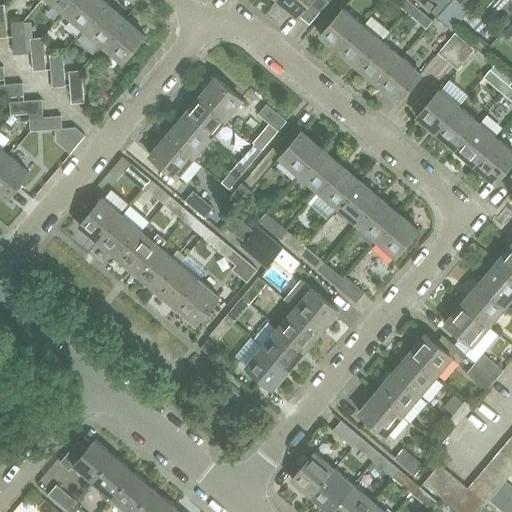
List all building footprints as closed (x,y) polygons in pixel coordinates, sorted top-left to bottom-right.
[(74,0),(47,0),(63,13),(74,0)] [(106,2),(103,0),(74,0),(63,13),(83,30),(106,2)] [(277,0),(296,16),(299,13),(309,22),(317,13),(327,0),(277,0)] [(392,0),(407,12),(413,4),(408,0),(392,0)] [(437,15),(450,0),(434,0),(438,3),(435,6),(428,0),(426,0),(424,4),(437,15)] [(126,18),(106,2),(83,30),(102,46),(126,18)] [(432,20),(413,4),(407,12),(426,28),(432,20)] [(338,51),(361,23),(343,8),(319,35),(338,51)] [(145,35),(126,18),(102,46),(121,62),(145,35)] [(23,21),(10,22),(13,54),(26,53),(23,21)] [(381,40),(361,23),(338,51),(358,68),(381,40)] [(438,52),(447,60),(464,41),(455,32),(438,52)] [(42,38),(30,39),(32,70),(45,69),(42,38)] [(381,40),(358,68),(378,84),(401,57),(381,40)] [(464,41),(447,60),(456,69),(473,49),(464,41)] [(62,54),(49,55),(52,87),(64,86),(62,54)] [(421,73),(401,57),(378,84),(397,101),(421,73)] [(502,93),(508,85),(489,69),(483,76),(502,93)] [(81,70),(68,71),(71,103),(84,102),(81,70)] [(214,77),(198,96),(225,120),(242,100),(214,77)] [(22,83),(0,84),(0,97),(23,96),(22,83)] [(511,88),(508,85),(502,93),(511,101),(511,88)] [(435,133),(458,106),(439,89),(416,117),(435,133)] [(209,139),(225,120),(198,96),(182,115),(209,139)] [(41,100),(9,102),(10,114),(42,112),(41,100)] [(286,121),(266,104),(258,113),(278,130),(286,121)] [(435,133),(455,150),(478,122),(458,106),(435,133)] [(182,115),(166,134),(193,158),(209,139),(182,115)] [(60,116),(28,118),(29,131),(62,128),(60,116)] [(474,166),(497,139),(478,122),(455,150),(474,166)] [(278,158),(298,174),(321,147),(301,130),(278,158)] [(193,158),(166,134),(148,155),(176,178),(193,158)] [(511,161),(511,151),(497,139),(474,166),(494,183),(511,161)] [(238,163),(245,169),(262,150),(254,143),(238,163)] [(0,165),(9,155),(0,147),(0,165)] [(298,174),(316,190),(340,163),(321,147),(298,174)] [(29,172),(9,155),(0,165),(0,194),(5,199),(29,172)] [(131,163),(122,173),(142,190),(144,187),(150,180),(131,163)] [(245,169),(238,163),(221,182),(229,188),(245,169)] [(340,163),(316,190),(336,207),(359,179),(340,163)] [(336,207),(355,223),(378,196),(359,179),(336,207)] [(150,180),(144,187),(163,204),(170,196),(150,180)] [(241,183),(224,203),(234,211),(251,191),(241,183)] [(193,191),(185,200),(204,217),(213,207),(193,191)] [(170,196),(163,204),(183,220),(189,212),(170,196)] [(378,196),(355,223),(374,239),(397,212),(378,196)] [(102,198),(79,225),(98,241),(121,214),(102,198)] [(189,212),(183,220),(202,236),(208,229),(189,212)] [(417,229),(397,212),(374,239),(394,256),(417,229)] [(278,237),(284,229),(264,213),(258,220),(278,237)] [(121,214),(98,241),(117,258),(141,230),(121,214)] [(240,246),(266,267),(283,246),(258,225),(240,246)] [(208,229),(202,236),(221,252),(227,245),(208,229)] [(304,246),(284,229),(278,237),(297,253),(304,246)] [(141,230),(117,258),(137,274),(160,247),(160,246),(166,239),(158,232),(152,239),(141,230)] [(511,244),(495,263),(511,278),(511,244)] [(227,245),(221,252),(235,264),(231,268),(247,281),(256,269),(247,261),(227,245)] [(323,262),(304,246),(297,253),(316,269),(323,262)] [(160,247),(137,274),(156,290),(179,262),(185,255),(177,249),(171,256),(160,247)] [(179,262),(156,290),(176,307),(199,279),(179,262)] [(323,262),(316,269),(336,285),(344,275),(342,277),(323,262)] [(511,278),(495,263),(478,283),(506,306),(511,298),(511,278)] [(344,275),(336,285),(355,302),(363,292),(344,275)] [(258,277),(242,296),(249,303),(266,283),(258,277)] [(199,279),(176,307),(195,323),(218,296),(199,279)] [(301,280),(285,300),(294,307),(321,330),(338,311),(310,288),(301,280)] [(478,283),(462,302),(489,325),(506,306),(478,283)] [(233,322),(249,303),(242,296),(225,316),(233,322)] [(489,325),(462,302),(445,322),(473,345),(489,325)] [(294,307),(277,326),(305,349),(321,330),(294,307)] [(216,342),(233,322),(225,316),(209,336),(216,342)] [(277,326),(261,346),(288,369),(305,349),(277,326)] [(408,353),(436,376),(452,357),(424,334),(408,353)] [(261,346),(244,366),(272,389),(288,369),(261,346)] [(436,376),(408,353),(391,373),(419,396),(436,376)] [(483,353),(475,363),(495,380),(503,370),(483,353)] [(495,380),(475,363),(466,373),(487,390),(495,380)] [(419,396),(391,373),(374,393),(402,416),(419,396)] [(402,416),(374,393),(359,412),(386,435),(402,416)] [(448,420),(456,427),(472,408),(464,401),(448,420)] [(354,444),(360,437),(341,420),(333,430),(352,447),(354,444)] [(456,427),(448,420),(431,440),(439,446),(456,427)] [(373,460),(380,453),(360,437),(354,444),(373,460)] [(77,441),(59,462),(69,470),(73,465),(92,481),(114,455),(94,439),(86,448),(77,441)] [(511,462),(511,446),(506,442),(499,451),(511,462)] [(403,448),(395,458),(415,475),(423,465),(403,448)] [(311,496),(334,468),(314,451),(291,479),(311,496)] [(509,476),(511,472),(511,462),(499,451),(491,460),(509,476)] [(380,453),(373,460),(393,477),(399,469),(380,453)] [(114,455),(92,481),(103,491),(100,494),(109,501),(111,498),(133,471),(114,455)] [(505,481),(509,476),(491,460),(483,469),(502,485),(505,481)] [(424,483),(433,490),(449,472),(439,464),(424,483)] [(334,468),(311,496),(330,511),(353,484),(334,468)] [(399,469),(393,477),(412,493),(419,486),(399,469)] [(494,494),(497,490),(502,485),(483,469),(475,479),(494,494)] [(133,471),(111,498),(128,511),(133,511),(153,489),(133,471)] [(433,490),(442,498),(458,480),(449,472),(433,490)] [(475,479),(468,488),(469,511),(478,511),(489,500),(494,494),(475,479)] [(442,498),(458,511),(469,511),(468,488),(458,480),(442,498)] [(497,490),(511,502),(511,486),(505,481),(502,485),(497,490)] [(361,511),(372,499),(353,484),(330,511),(361,511)] [(68,511),(74,503),(76,501),(56,485),(48,494),(68,511)] [(419,486),(412,493),(432,510),(438,502),(419,486)] [(153,489),(133,511),(167,511),(173,505),(153,489)] [(511,511),(511,502),(497,490),(494,494),(489,500),(503,511),(511,511)] [(37,507),(42,511),(59,511),(44,499),(37,507)] [(386,511),(372,499),(361,511),(386,511)] [(84,511),(74,503),(68,511),(84,511)]
